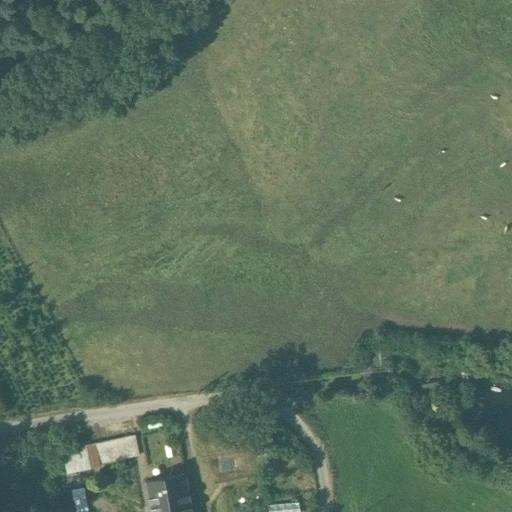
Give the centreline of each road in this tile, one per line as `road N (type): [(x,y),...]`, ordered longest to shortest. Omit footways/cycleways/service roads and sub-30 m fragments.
road 1 (unclassified): [(321,511),(314,451),(299,426),(265,403),(219,399),(0,433)]
road 2 (unclassified): [(0,119),(52,95),(175,0)]
